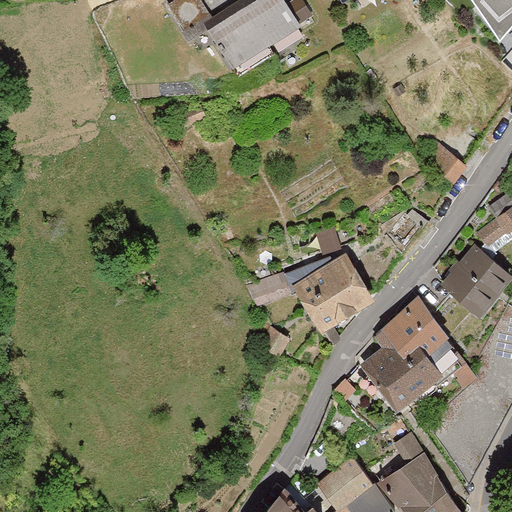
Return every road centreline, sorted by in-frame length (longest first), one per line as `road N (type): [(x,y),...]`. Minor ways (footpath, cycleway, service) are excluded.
road 1 (tertiary): [(0,103),(296,74),(511,79)]
road 2 (residential): [(511,146),(358,345),(303,442),(250,511)]
